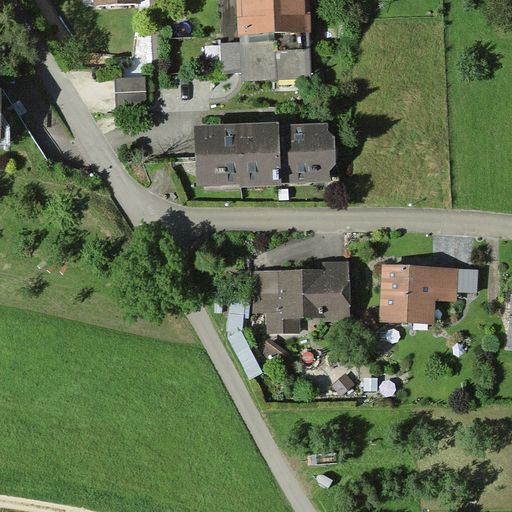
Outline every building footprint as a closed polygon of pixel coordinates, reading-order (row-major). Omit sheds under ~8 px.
[(134,6),(133,0),(96,0),(96,8),(134,6)] [(237,0),(240,46),(219,47),(220,76),(241,75),(241,82),(307,79),(303,0),(237,0)] [(115,80),(115,95),(144,93),(143,79),(115,80)] [(17,120),(0,93),(0,92),(0,114),(5,114),(5,127),(17,120)] [(116,110),(145,108),(144,93),(115,95),(116,110)] [(239,182),(272,181),(272,184),(310,182),(312,174),(325,174),(330,168),(329,132),(275,135),(275,132),(201,135),(202,166),(197,171),(203,177),(216,176),(219,183),(239,182)] [(412,311),(428,311),(430,271),(385,269),(382,323),(411,325),(412,311)] [(345,317),(344,275),(266,276),(266,334),(299,333),(298,318),(345,317)] [(241,330),(227,338),(250,380),(264,372),(241,330)] [(346,373),(331,384),(341,397),(356,387),(346,373)] [(378,376),(365,376),(365,391),(378,391),(378,376)]
